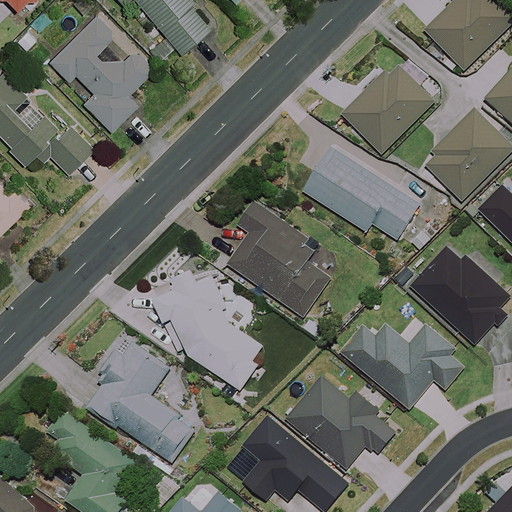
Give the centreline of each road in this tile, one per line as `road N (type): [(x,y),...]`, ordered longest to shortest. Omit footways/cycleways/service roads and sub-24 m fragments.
road 1 (tertiary): [(351,0),(0,347)]
road 2 (residential): [(399,511),(469,437),(511,423)]
